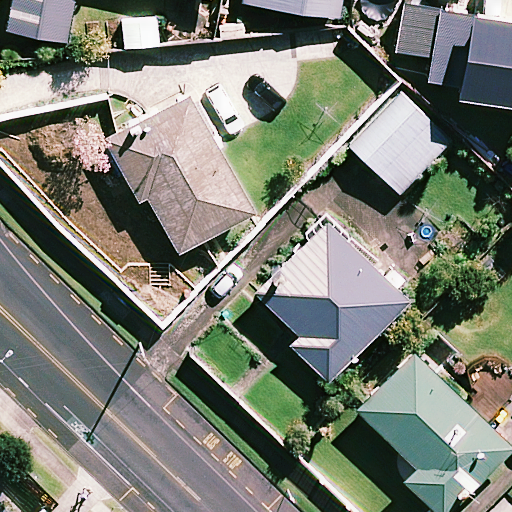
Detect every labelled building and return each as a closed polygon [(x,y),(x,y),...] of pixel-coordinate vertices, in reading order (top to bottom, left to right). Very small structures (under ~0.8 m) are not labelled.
[(244,0),(244,2),(339,15),(341,0),(244,0)] [(511,15),(438,4),(427,76),(453,80),(451,93),(511,101),(511,15)] [(254,207),(185,90),(104,137),(140,198),(146,194),(179,251),(254,207)] [(449,138),(398,90),(347,144),(398,192),(449,138)] [(404,295),(323,218),(253,291),(297,333),(288,343),(325,378),(404,295)] [(495,281),(511,264),(511,236),(509,233),(478,264),(495,281)] [(442,511),(509,445),(410,348),(353,405),(414,465),(401,478),(435,511),(442,511)]
